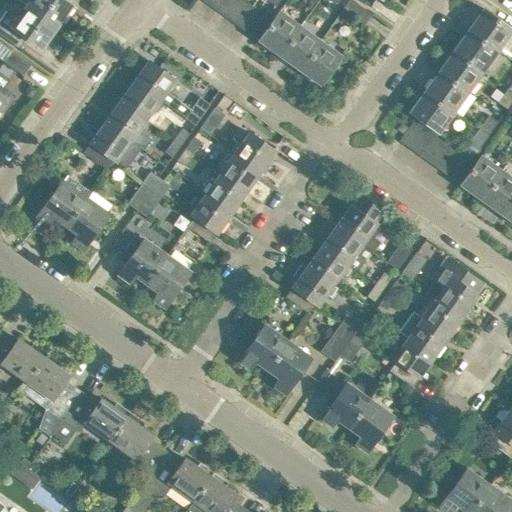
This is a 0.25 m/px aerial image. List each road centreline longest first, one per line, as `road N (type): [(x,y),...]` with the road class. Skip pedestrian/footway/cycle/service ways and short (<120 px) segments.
road 1 (residential): [(176,374),(243,277),(266,223),(325,130)]
road 2 (residential): [(385,511),(433,447),(511,302)]
road 3 (residential): [(371,511),(176,374)]
road 4 (residential): [(325,130),(144,0)]
road 5 (residential): [(0,176),(129,0)]
road 6 (residential): [(176,374),(0,245)]
road 7 (residential): [(511,262),(338,139)]
road 8 (residential): [(338,139),(439,0)]
